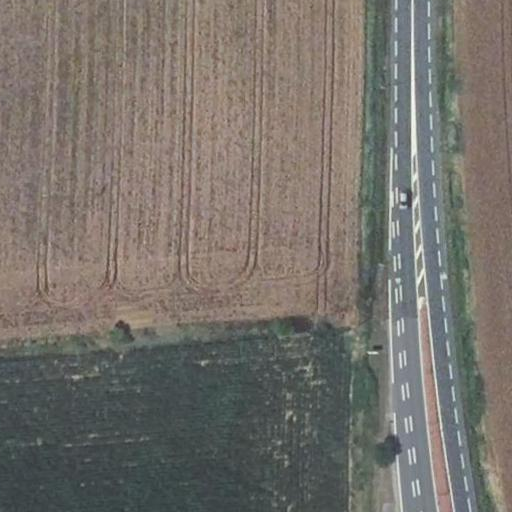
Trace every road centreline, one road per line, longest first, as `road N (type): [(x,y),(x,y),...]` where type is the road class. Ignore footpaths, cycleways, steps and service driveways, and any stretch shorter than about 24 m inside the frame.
road 1 (primary): [(461,511),(441,378),(424,144),(413,116)]
road 2 (primary): [(413,116),(402,145),(404,256),(432,511)]
